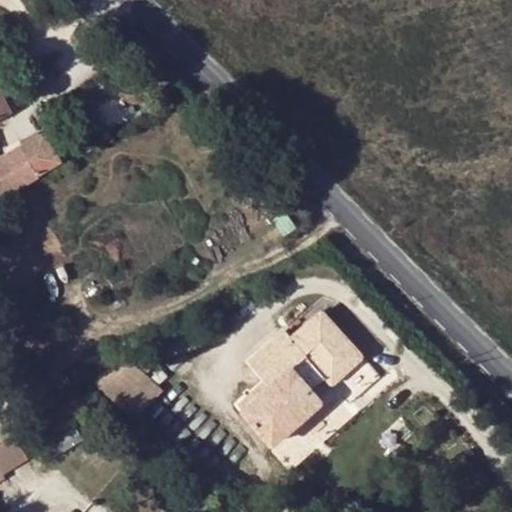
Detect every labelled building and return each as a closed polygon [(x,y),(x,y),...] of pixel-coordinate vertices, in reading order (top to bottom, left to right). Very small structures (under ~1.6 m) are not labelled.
[(0,59),(0,112),(8,108),(0,93),(0,65),(2,64),(0,59)] [(0,157),(0,196),(37,176),(63,160),(46,132),(20,147),(0,157)] [(269,385),(242,409),(273,444),(323,400),(313,389),(328,377),(284,327),(247,360),(269,385)] [(94,399),(129,429),(155,399),(120,368),(86,390),(94,399)] [(86,390),(30,427),(36,436),(94,399),(86,390)] [(0,471),(25,456),(13,438),(0,446),(0,471)]
